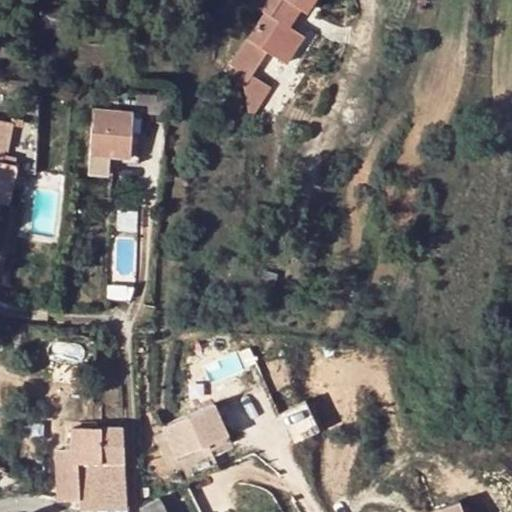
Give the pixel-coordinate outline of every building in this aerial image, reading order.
[(299,6),(304,9),(310,0),(257,0),(255,4),(265,10),(230,63),(237,69),(243,72),(248,63),(254,67),(266,49),(283,60),(301,32),(293,27),(288,23),(299,6)] [(293,27),(304,9),(299,6),(288,23),(293,27)] [(250,73),(254,67),(248,63),(243,72),(237,69),(232,76),(243,84),(249,116),(268,86),(250,73)] [(136,91),(115,89),(114,108),(93,107),(87,169),(107,172),(109,154),(118,154),(129,155),(129,162),(136,163),(140,111),(134,109),(136,91)] [(134,109),(140,111),(165,112),(166,94),(136,91),(134,109)] [(0,118),(0,184),(4,185),(12,186),(16,162),(0,159),(0,154),(1,147),(5,148),(9,120),(0,118)] [(282,412),(295,439),(316,429),(304,402),(282,412)] [(160,426),(176,465),(217,450),(211,436),(224,431),(213,405),(160,426)] [(121,461),(122,461),(120,424),(100,425),(100,461),(101,468),(76,468),(76,477),(75,496),(73,501),(73,502),(73,508),(124,505),(123,487),(122,467),(121,467),(121,461)] [(72,461),(100,461),(100,425),(72,427),(72,461)] [(54,500),(73,502),(73,501),(75,496),(76,477),(56,476),(54,500)] [(141,511),(168,511),(159,495),(138,505),(141,511)]
